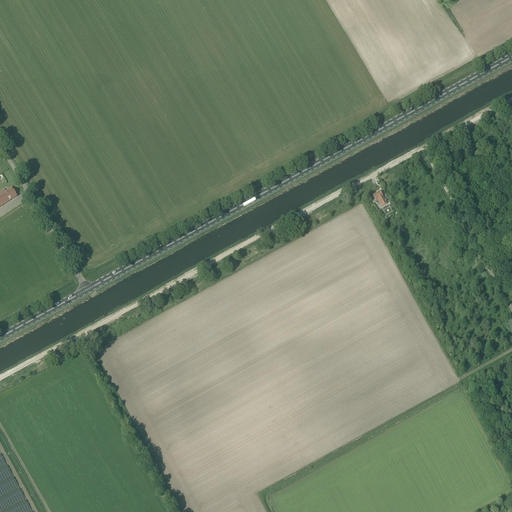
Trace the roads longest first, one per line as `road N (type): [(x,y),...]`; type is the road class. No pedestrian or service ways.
road 1 (primary): [(87,289),(511,57)]
road 2 (unclassified): [(0,377),(422,148)]
road 3 (unclassified): [(87,289),(0,142)]
road 4 (unclassified): [(482,256),(422,148)]
